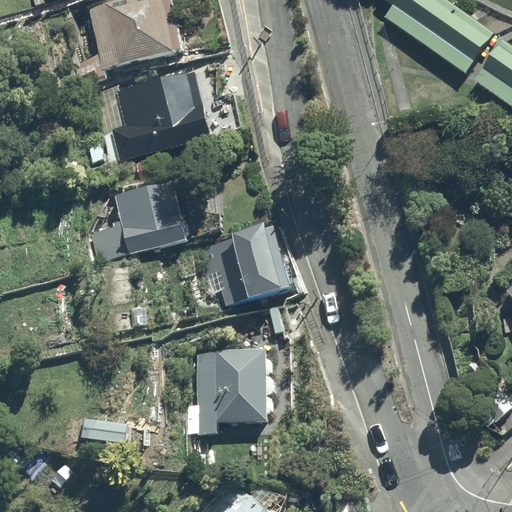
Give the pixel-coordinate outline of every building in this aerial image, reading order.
[(176,0),(127,0),(93,9),(108,69),(189,48),(176,0)] [(383,0),(391,5),(384,16),(467,74),(495,33),(447,0),(383,0)] [(511,44),(503,39),(475,79),(511,104),(511,44)] [(103,54),(80,60),(82,70),(75,72),(79,86),(113,77),(110,70),(107,70),(103,54)] [(105,136),(114,165),(219,136),(202,71),(122,93),(131,125),(112,131),(113,134),(105,136)] [(118,194),(126,224),(97,232),(105,262),(160,248),(195,239),(180,178),(118,194)] [(273,221),(239,231),(240,234),(196,247),(210,296),(226,291),(230,307),(293,288),(273,221)] [(511,277),(501,286),(511,298),(511,277)] [(275,373),(277,373),(277,360),(271,360),(270,351),(200,353),(201,410),(188,410),(189,432),(202,432),(202,434),(223,434),(222,423),(272,422),(272,414),(278,414),(278,399),(275,399),(275,395),(278,395),(278,391),(281,391),(280,379),(278,379),(277,376),(275,376),(275,373)] [(204,511),(260,511),(233,484),(204,511)]
